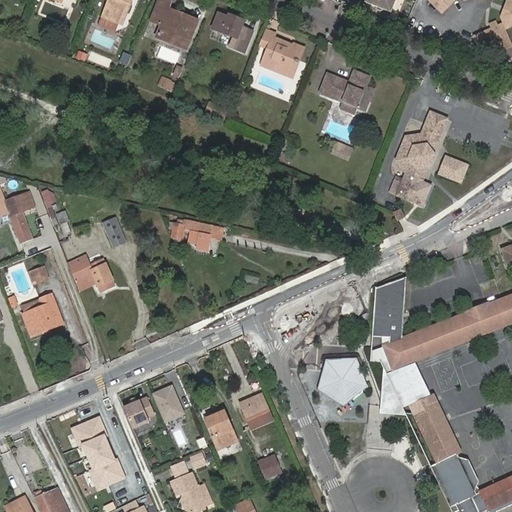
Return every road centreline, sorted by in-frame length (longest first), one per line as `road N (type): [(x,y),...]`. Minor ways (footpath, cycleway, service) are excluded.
road 1 (tertiary): [(511,184),(422,242),(0,425)]
road 2 (residential): [(511,95),(284,0)]
